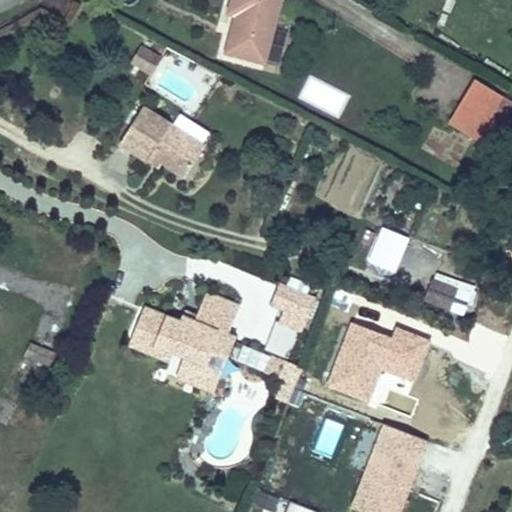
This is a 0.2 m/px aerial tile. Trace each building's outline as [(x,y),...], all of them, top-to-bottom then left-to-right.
[(233,0),(230,17),(235,18),(225,57),(266,68),(276,29),(263,25),(269,0),(233,0)] [(283,0),(269,0),(263,25),(276,29),(283,0)] [(131,66),(152,78),(163,58),(142,47),(131,66)] [(449,126),(491,152),(511,117),(511,105),(475,83),(449,126)] [(144,164),(148,157),(160,165),(184,181),(206,149),(144,108),(118,147),(144,164)] [(144,164),(156,172),(160,165),(148,157),(144,164)] [(423,303),(464,320),(476,288),(435,272),(423,303)] [(275,282),(269,302),(284,307),(279,319),(299,326),(310,295),(275,282)] [(203,290),(198,302),(231,316),(237,303),(203,290)] [(194,312),(191,319),(179,315),(177,321),(142,308),(130,337),(171,353),(180,357),(176,367),(191,374),(201,369),(216,331),(224,334),(231,316),(198,302),(194,312)] [(182,308),(179,315),(191,319),(194,312),(182,308)] [(232,337),(224,334),(216,331),(201,369),(191,374),(176,367),(172,375),(210,391),(232,337)] [(130,337),(127,344),(168,360),(171,353),(130,337)] [(233,365),(265,372),(269,355),(236,348),(233,365)] [(265,371),(277,375),(282,360),(270,356),(265,371)] [(282,360),(277,375),(283,377),(277,392),(278,400),(284,401),(299,366),(282,360)] [(402,511),(428,444),(385,428),(353,511),(402,511)]
